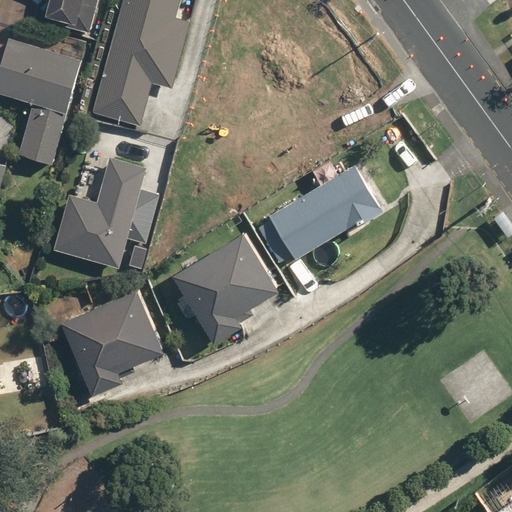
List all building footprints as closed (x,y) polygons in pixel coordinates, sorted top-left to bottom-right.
[(55,0),(53,8),(82,17),(80,25),(99,30),(107,0),(55,0)] [(185,0),(127,0),(98,109),(142,121),(153,80),(176,87),(194,20),(181,16),(185,0)] [(315,27),(299,39),(317,64),(334,52),(315,27)] [(0,81),(0,86),(37,98),(24,151),(61,160),(73,110),(77,111),(94,56),(16,31),(0,81)] [(269,47),(209,91),(268,173),(284,162),(292,173),(344,134),(327,110),(299,131),(276,99),(296,84),(269,47)] [(3,156),(14,120),(0,115),(0,204),(2,205),(15,160),(3,156)] [(126,267),(136,232),(153,237),(166,193),(147,188),(154,163),(117,152),(105,197),(73,188),(57,248),(126,267)] [(389,202),(363,158),(273,212),(299,256),(389,202)] [(251,225),(182,271),(226,338),(254,319),(247,308),(288,281),(251,225)] [(148,279),(67,318),(100,388),(181,350),(148,279)]
